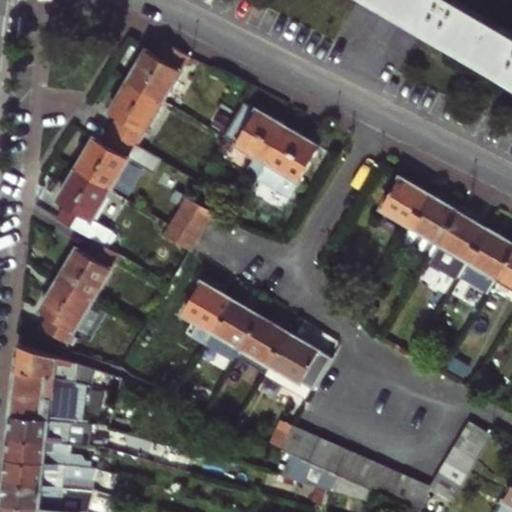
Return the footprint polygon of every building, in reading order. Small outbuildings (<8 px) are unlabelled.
[(416,0),(388,0),(409,13),(416,0)] [(416,0),(409,13),(511,73),(511,31),(460,0),(416,0)] [(151,50),(133,80),(166,100),(192,57),(167,42),(159,55),(151,50)] [(140,144),(166,100),(133,80),(114,112),(122,117),(114,129),(140,144)] [(290,125),(248,99),(227,133),(253,149),(250,154),(255,156),(248,168),(260,175),(290,125)] [(290,125),(260,175),(292,193),(321,143),(290,125)] [(165,160),(140,144),(114,129),(106,143),(98,138),(80,168),(114,188),(132,157),(158,173),(165,160)] [(109,196),(114,188),(80,168),(61,199),(69,205),(61,218),(86,233),(96,218),(109,196)] [(384,208),(415,226),(434,194),(403,175),(384,208)] [(443,243),(462,211),(434,194),(415,226),(407,239),(435,256),(443,243)] [(217,211),(190,195),(183,207),(210,223),(217,211)] [(109,196),(96,218),(107,225),(120,203),(109,196)] [(210,223),(183,207),(176,220),(203,235),(210,223)] [(443,243),(472,261),(491,228),(462,211),(443,243)] [(203,235),(176,220),(174,223),(168,233),(195,248),(203,235)] [(481,266),(500,277),(511,256),(511,240),(491,228),(472,261),(465,273),(474,279),(481,266)] [(123,255),(98,240),(91,252),(82,247),(63,278),(97,299),(123,255)] [(511,256),(500,277),(511,284),(511,256)] [(71,343),(97,299),(63,278),(45,309),(52,314),(45,327),(71,343)] [(186,310),(218,328),(236,297),(205,278),(186,310)] [(265,313),(236,297),(218,328),(247,345),(265,313)] [(293,330),(265,313),(247,345),(241,355),(269,370),(293,330)] [(336,355),(293,330),(269,370),(307,392),(313,390),(316,385),(319,387),(336,355)] [(20,346),(18,371),(56,375),(56,377),(81,385),(86,367),(20,346)] [(56,375),(18,371),(13,417),(82,425),(91,426),(96,389),(81,385),(56,377),(56,375)] [(91,426),(82,425),(13,417),(11,439),(75,445),(99,448),(101,427),(91,426)] [(471,420),(464,434),(487,447),(494,433),(471,420)] [(299,457),(311,432),(297,426),(286,451),(299,457)] [(324,437),(311,432),(299,457),(301,457),(312,463),(324,437)] [(487,447),(464,434),(456,446),(480,459),(487,447)] [(327,469),(338,444),(324,437),(312,463),(327,469)] [(11,439),(8,461),(99,470),(100,463),(90,461),(85,457),(74,455),(75,445),(11,439)] [(351,449),(338,444),(327,469),(340,475),(351,449)] [(456,446),(449,459),(472,472),(480,459),(456,446)] [(340,475),(354,481),(366,456),(351,449),(340,475)] [(366,456),(354,481),(368,487),(379,462),(366,456)] [(340,475),(327,469),(312,463),(301,457),(293,480),(382,506),(386,495),(382,493),(368,487),(354,481),(340,475)] [(472,472),(449,459),(442,473),(465,486),(472,472)] [(99,470),(8,461),(6,483),(86,492),(95,492),(99,470)] [(368,487),(382,493),(393,468),(379,462),(368,487)] [(395,499),(407,473),(393,468),(382,493),(386,495),(395,499)] [(395,499),(408,505),(420,479),(407,473),(395,499)] [(465,486),(442,473),(435,485),(458,498),(465,486)] [(420,479),(408,505),(413,508),(423,511),(435,485),(420,479)] [(85,504),(86,492),(6,483),(4,505),(67,511),(68,502),(85,504)] [(423,511),(422,511),(451,511),(458,498),(435,485),(423,511)] [(504,511),(511,511),(511,492),(502,510),(504,511)] [(68,502),(67,511),(72,511),(84,511),(85,504),(68,502)]
